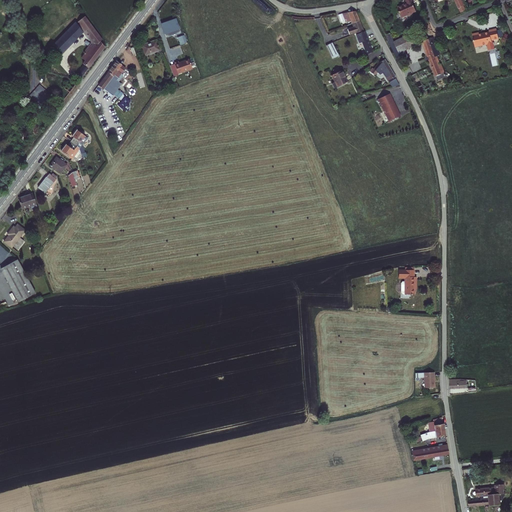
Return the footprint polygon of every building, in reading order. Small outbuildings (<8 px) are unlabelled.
[(454,0),(461,13),(466,11),(461,0),(454,0)] [(410,14),(415,12),(410,2),(406,4),(405,2),(400,4),(401,6),(396,8),(402,20),(407,17),(406,14),(410,12),(410,14)] [(337,10),(338,14),(338,15),(340,15),(341,19),(347,18),(353,16),(350,8),(337,10)] [(352,30),(358,28),(353,16),(347,18),(349,22),(343,24),(345,30),(350,28),(351,31),(352,30)] [(75,22),(53,45),(61,53),(83,31),(95,42),(85,52),(86,53),(81,57),(85,61),(84,65),(77,75),(82,79),(104,47),(101,42),(103,40),(86,17),(76,23),(75,22)] [(165,34),(180,29),(177,20),(162,25),(165,34)] [(362,50),(367,48),(359,27),(358,28),(352,30),(354,37),(356,36),(362,50)] [(492,41),(499,39),(497,29),(488,31),(489,32),(479,34),(479,33),(472,34),(475,47),(487,44),(488,51),(494,50),(492,41)] [(437,55),(439,54),(433,39),(429,41),(425,32),(419,35),(437,77),(446,74),(441,62),(440,62),(437,55)] [(410,62),(405,51),(418,45),(413,35),(394,43),(389,33),(384,36),(397,63),(401,61),(403,66),(410,62)] [(329,51),(334,49),(329,37),(324,40),(329,51)] [(161,51),(156,40),(142,46),(146,57),(161,51)] [(358,48),(357,49),(353,41),(350,42),(354,53),(359,51),(358,48)] [(384,75),(391,72),(380,54),(371,62),(369,64),(372,67),(376,62),(384,75)] [(99,84),(119,99),(123,94),(117,89),(122,83),(117,80),(122,73),(127,77),(131,72),(116,61),(99,84)] [(177,74),(190,70),(187,61),(178,64),(178,63),(174,64),(177,74)] [(331,87),(339,81),(332,70),(324,76),(331,87)] [(396,79),(389,82),(392,88),(399,85),(396,79)] [(388,94),(376,99),(387,122),(399,116),(388,94)] [(76,129),(68,141),(78,147),(80,152),(83,155),(86,153),(83,145),(89,137),(76,129)] [(78,147),(68,141),(61,152),(71,158),(72,156),(75,158),(80,152),(78,147)] [(60,173),(66,164),(56,157),(49,166),(60,173)] [(38,188),(48,196),(59,181),(49,174),(38,188)] [(37,207),(33,194),(19,199),(21,208),(30,205),(32,209),(37,207)] [(25,231),(17,225),(15,228),(13,227),(8,234),(9,235),(4,242),(12,248),(25,231)] [(18,303),(35,295),(19,262),(2,270),(18,303)] [(415,268),(403,268),(401,297),(416,298),(417,288),(418,276),(415,275),(415,268)] [(432,387),(431,372),(415,373),(415,379),(422,379),(422,388),(432,387)] [(425,432),(425,433),(444,431),(442,420),(431,421),(432,429),(426,430),(425,432)] [(425,433),(413,434),(414,441),(445,438),(444,431),(425,433)] [(447,446),(410,450),(413,461),(449,455),(447,446)] [(500,492),(499,484),(493,488),(474,491),(474,497),(483,495),(484,499),(469,502),(470,507),(490,503),(490,504),(498,503),(497,494),(500,492)]
